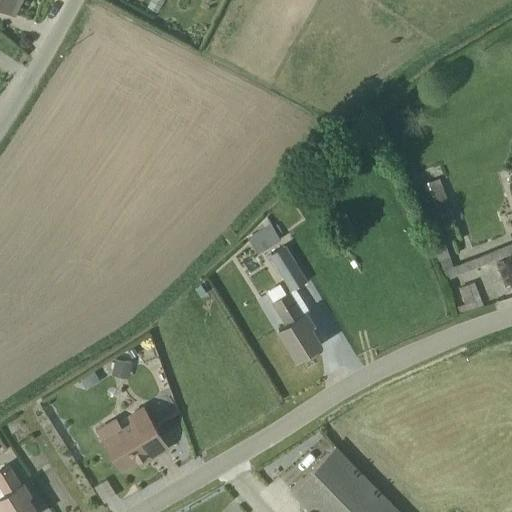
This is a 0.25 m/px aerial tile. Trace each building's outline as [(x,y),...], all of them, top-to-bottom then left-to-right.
[(0,0),(0,8),(12,15),(19,0),(0,0)] [(347,153),(340,144),(321,158),(329,169),(341,160),(340,159),(347,153)] [(438,181),(421,187),(423,193),(420,195),(423,204),(425,204),(437,235),(454,229),(452,224),(454,223),(438,181)] [(246,240),(256,256),(279,241),(266,220),(257,229),(259,232),(246,240)] [(511,243),(442,271),(446,280),(511,253),(511,243)] [(444,245),(433,249),(442,271),(451,268),(444,245)] [(306,283),(284,247),(268,257),(289,293),(306,283)] [(511,285),(502,261),(494,264),(503,287),(511,285)] [(481,305),(474,283),(458,288),(463,305),(456,307),(458,313),(481,305)] [(284,295),(278,286),(266,293),(272,303),(270,305),(283,326),(277,330),(295,360),(319,345),(309,329),(314,326),(305,312),(302,314),(289,293),(284,295)] [(131,365),(114,361),(110,377),(127,381),(131,365)] [(114,419),(96,430),(120,470),(147,454),(150,458),(165,449),(140,408),(125,417),(128,423),(120,428),(114,419)] [(399,511),(334,447),(288,492),(308,511),(399,511)] [(0,509),(1,511),(34,511),(27,499),(32,496),(24,483),(20,485),(9,465),(0,470),(0,509)]
